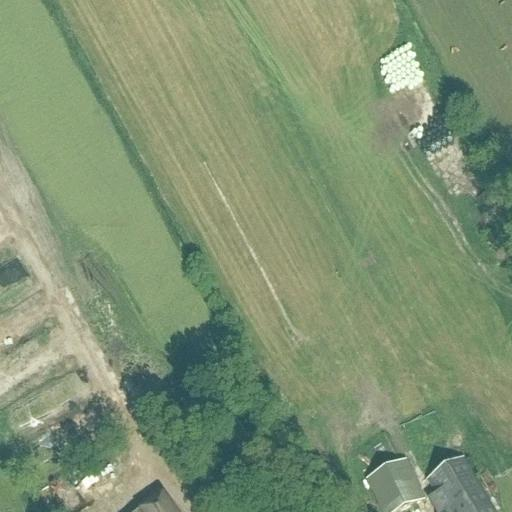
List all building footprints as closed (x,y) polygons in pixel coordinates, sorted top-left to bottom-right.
[(0,389),(19,376),(20,378),(29,372),(16,355),(0,367),(0,389)] [(16,427),(36,411),(26,399),(6,416),(16,427)] [(493,511),(463,461),(424,484),(433,500),(425,505),(429,511),(493,511)] [(392,469),(373,479),(366,483),(380,511),(405,511),(426,502),(407,462),(392,469)] [(177,511),(169,498),(146,511),(177,511)]
